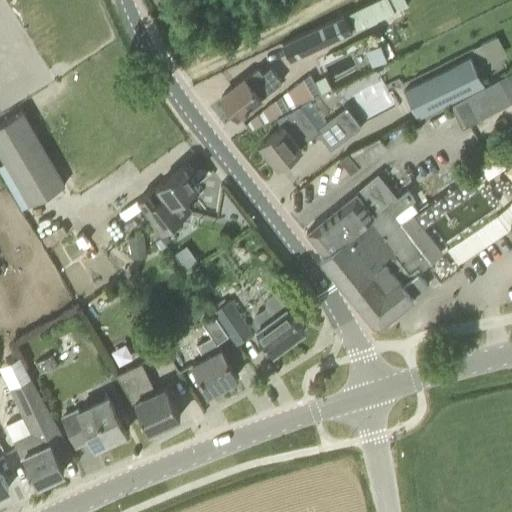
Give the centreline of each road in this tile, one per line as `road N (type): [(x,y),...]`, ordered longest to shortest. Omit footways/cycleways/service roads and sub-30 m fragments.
road 1 (tertiary): [(369,395),(348,327),(214,142),(127,0)]
road 2 (tertiary): [(59,511),(238,437),(369,395)]
road 3 (unknown): [(176,82),(327,0)]
road 4 (tertiary): [(511,354),(369,395)]
